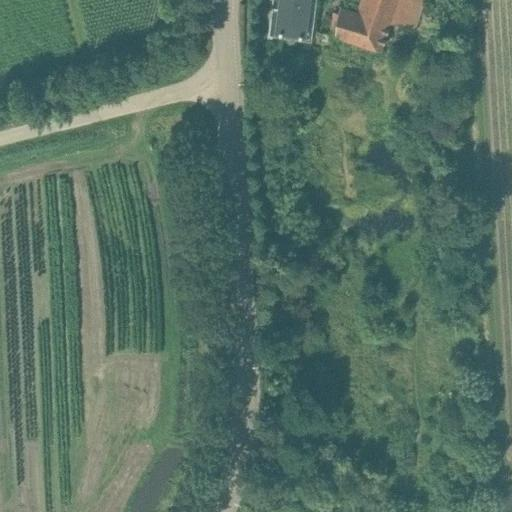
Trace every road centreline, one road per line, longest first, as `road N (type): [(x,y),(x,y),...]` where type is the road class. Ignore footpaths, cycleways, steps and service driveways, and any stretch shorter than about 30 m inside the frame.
road 1 (tertiary): [(233,511),(248,450),(223,83)]
road 2 (unclassified): [(0,140),(223,83)]
